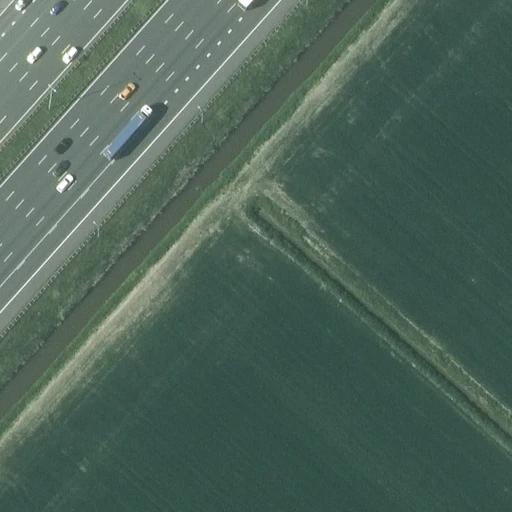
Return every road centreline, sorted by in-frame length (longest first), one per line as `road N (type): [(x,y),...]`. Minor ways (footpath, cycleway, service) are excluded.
road 1 (motorway): [(0,235),(211,0)]
road 2 (motorway): [(83,0),(0,92)]
